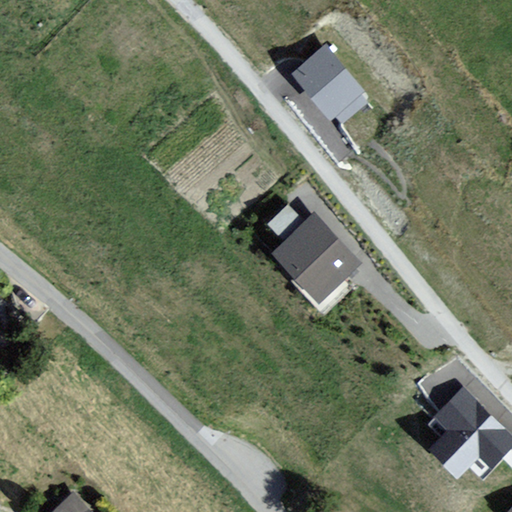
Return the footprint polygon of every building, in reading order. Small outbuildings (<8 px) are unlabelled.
[(360,90),(325,50),(297,74),(332,114),(360,90)] [(263,221),(282,240),(302,223),(282,203),(263,221)] [(319,298),(357,262),(312,214),(302,223),(282,240),(270,251),(319,298)] [(511,445),(511,438),(464,392),(439,417),(452,429),(433,449),(458,472),(478,452),(492,466),(511,445)] [(93,511),(72,488),(46,511),(93,511)]
